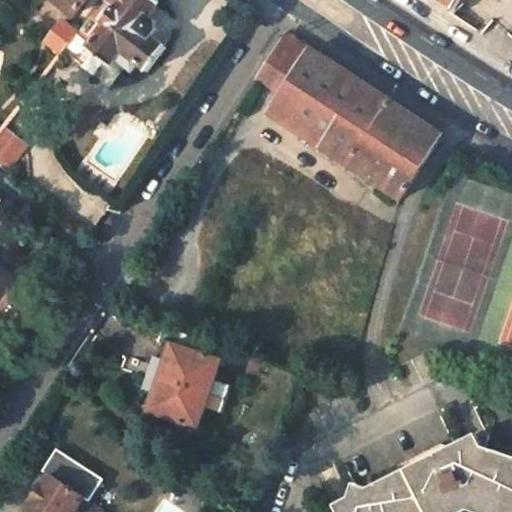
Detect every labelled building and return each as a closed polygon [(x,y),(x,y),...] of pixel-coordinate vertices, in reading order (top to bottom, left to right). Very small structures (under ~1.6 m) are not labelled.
[(54,0),(76,16),(87,0),(54,0)] [(148,17),(160,2),(156,0),(102,0),(102,1),(110,7),(101,20),(106,24),(86,50),(110,67),(116,61),(133,73),(138,66),(147,73),(166,48),(151,38),(156,31),(155,22),(148,17)] [(429,0),(445,10),(452,0),(429,0)] [(77,34),(62,23),(47,42),(62,54),(77,34)] [(266,64),(290,80),(280,95),(267,114),(400,201),(442,135),(286,33),(266,64)] [(256,80),(280,95),(290,80),(266,64),(256,80)] [(233,132),(243,118),(235,112),(225,128),(233,132)] [(0,149),(17,162),(30,145),(7,128),(0,137),(0,149)] [(453,159),(471,169),(478,158),(464,149),(461,153),(458,151),(453,159)] [(198,429),(221,360),(171,343),(147,411),(198,429)] [(511,511),(511,458),(469,444),(341,502),(343,511),(511,511)] [(100,511),(101,511),(82,499),(84,496),(80,494),(70,488),(77,476),(57,462),(26,510),(28,511),(100,511)] [(80,494),(88,483),(77,476),(70,488),(80,494)]
